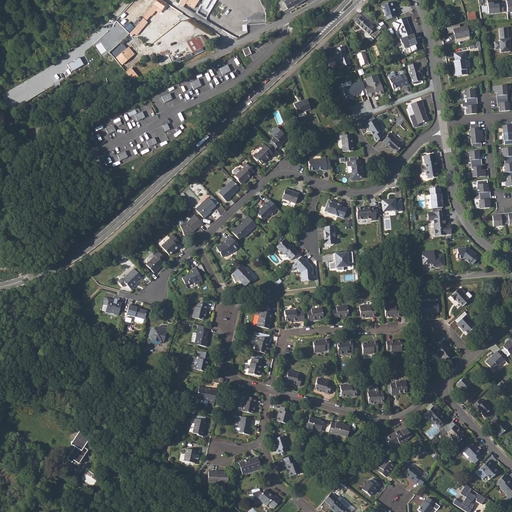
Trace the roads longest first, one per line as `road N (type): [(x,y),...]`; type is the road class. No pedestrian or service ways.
road 1 (tertiary): [(343,11),(100,238),(59,265),(0,287)]
road 2 (unclassified): [(280,20),(26,134),(0,205)]
road 3 (residential): [(471,356),(440,324),(284,335),(270,390)]
road 4 (residential): [(99,148),(235,81),(278,41),(280,20)]
road 5 (residential): [(511,267),(321,292)]
road 6 (residential): [(437,387),(397,417),(374,418),(270,390)]
road 7 (residential): [(510,256),(487,246),(460,212),(443,130)]
road 8 (residential): [(318,183),(292,173),(267,177),(197,246)]
